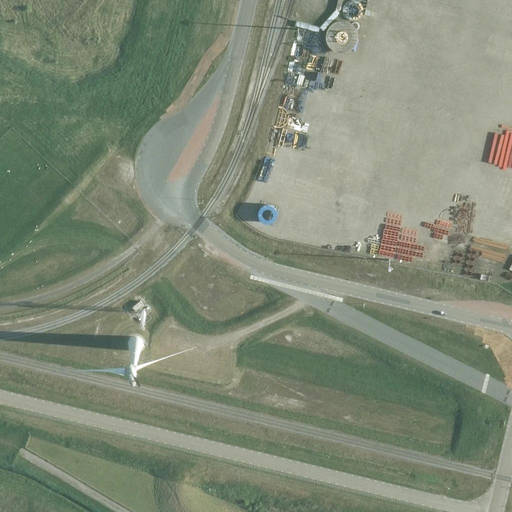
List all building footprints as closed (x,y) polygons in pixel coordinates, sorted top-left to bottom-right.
[(414,17),(405,16),(402,33),(401,39),(408,40),(410,24),(420,26),(421,20),(422,21),(425,6),(424,5),(423,13),(422,13),(421,18),(414,17)] [(293,55),(303,58),(309,35),(299,32),(293,55)] [(297,216),(298,226),(307,226),(307,215),(297,216)] [(511,265),(511,263),(511,243),(503,261),(511,265)] [(489,249),(482,279),(490,281),(496,250),(489,249)] [(140,301),(133,307),(136,312),(144,305),(140,301)] [(128,344),(128,345),(128,346),(128,347),(129,348),(130,349),(130,350),(131,350),(132,351),(133,351),(134,352),(135,352),(136,352),(137,352),(138,351),(139,351),(140,350),(141,350),(142,349),(142,348),(143,347),(143,346),(143,345),(143,344),(143,343),(143,341),(142,340),(141,339),(141,338),(140,338),(139,337),(138,337),(137,337),(136,337),(134,337),(133,337),(132,337),(131,338),(131,339),(130,340),(129,340),(129,341),(128,342),(128,344)]
